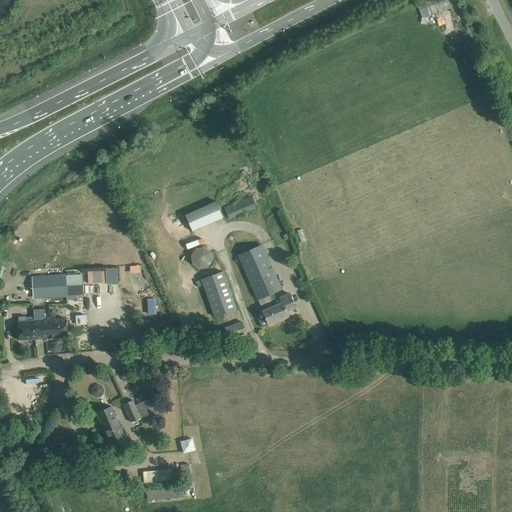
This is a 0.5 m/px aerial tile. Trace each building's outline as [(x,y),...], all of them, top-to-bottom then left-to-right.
[(427,8),(420,11),(422,18),(441,12),(438,3),(427,7),(427,8)] [(220,202),(182,216),(186,229),(220,217),(221,221),(249,211),(246,201),(223,210),(220,202)] [(263,244),(238,255),(261,307),(254,309),(262,327),(288,316),(286,311),(297,307),(291,293),(281,297),(277,298),(274,292),(282,288),(263,244)] [(212,259),(212,258),(212,256),(211,253),(209,250),(206,248),(202,247),(199,247),(197,248),(196,248),(194,250),(192,251),(191,253),(190,255),(190,258),(190,260),(191,262),(193,265),(196,268),(200,269),(204,268),(206,267),(208,266),(210,265),(211,262),(212,259)] [(141,266),(130,266),(130,271),(133,270),(134,274),(141,274),(141,266)] [(89,286),(107,285),(106,270),(89,271),(89,286)] [(223,271),(200,279),(201,282),(202,284),(203,285),(214,318),(217,317),(237,310),(231,294),(223,271)] [(83,295),(82,275),(30,278),(31,298),(83,295)] [(148,298),(148,314),(156,314),(156,298),(148,298)] [(75,304),(77,329),(87,328),(86,318),(85,318),(84,304),(75,304)] [(96,324),(106,323),(103,307),(94,309),(96,324)] [(39,321),(35,321),(37,339),(47,338),(47,327),(42,328),(41,320),(47,320),(46,311),(44,311),(44,309),(38,309),(39,316),(39,321)] [(47,320),(41,320),(42,328),(47,327),(47,338),(67,337),(66,319),(53,320),(52,311),(46,311),(47,320)] [(26,316),(18,317),(18,322),(19,340),(37,339),(35,321),(34,321),(26,321),(26,316)] [(241,322),(225,327),(229,340),(246,334),(241,322)] [(98,384),(97,384),(96,384),(95,384),(95,385),(94,385),(93,386),(92,386),(92,387),(91,388),(91,389),(91,390),(91,391),(91,392),(91,393),(92,394),(92,395),(93,395),(93,396),(94,396),(95,396),(95,397),(96,397),(97,397),(98,397),(99,397),(100,397),(100,396),(101,396),(101,395),(102,395),(103,394),(103,393),(104,392),(104,391),(104,390),(104,389),(103,388),(103,387),(102,386),(101,386),(101,385),(100,385),(99,384),(98,384)] [(131,390),(138,393),(140,386),(134,384),(131,390)] [(135,406),(132,400),(123,404),(131,422),(141,418),(140,418),(146,415),(147,413),(143,404),(141,403),(135,406)] [(126,441),(111,406),(96,412),(112,447),(126,441)] [(193,439),(181,443),(184,454),(196,451),(193,439)]
